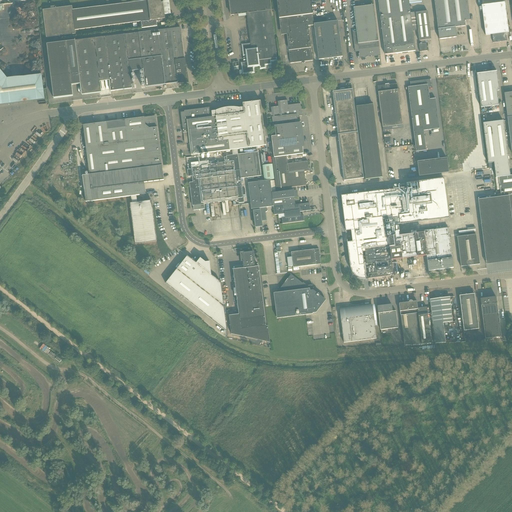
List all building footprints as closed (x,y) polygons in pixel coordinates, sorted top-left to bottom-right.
[(141,22),(156,20),(157,20),(158,21),(164,21),(164,19),(165,19),(164,15),(162,0),(152,0),(100,7),(72,10),(72,6),(54,9),(54,7),(50,7),(50,9),(42,10),(46,38),(54,37),(54,39),(58,39),(58,37),(75,34),(75,30),(79,30),(80,29),(80,30),(85,29),(86,29),(91,28),(92,28),(97,28),(96,27),(98,27),(98,28),(103,27),(141,22)] [(169,0),(162,0),(164,15),(171,14),(169,0)] [(277,61),(269,0),(229,0),(231,15),(246,13),(250,43),(241,44),(243,56),(246,56),(247,62),(241,62),(242,75),(255,73),(254,67),(259,66),(260,69),(266,69),(266,66),(272,65),(271,62),(277,61)] [(312,61),(312,56),(309,35),(308,26),(314,25),(310,0),(276,0),(280,30),(286,29),(290,64),(302,62),(302,63),(305,63),(304,62),(312,61)] [(408,0),(377,0),(385,55),(415,51),(412,30),(410,14),(408,0)] [(469,16),(467,0),(433,0),(439,40),(456,37),(455,28),(465,26),(465,21),(470,21),(469,16)] [(508,33),(504,0),(480,0),(485,36),(492,35),(493,43),(507,41),(506,33),(508,33)] [(353,8),(359,53),(360,58),(380,55),(379,50),(373,5),(353,8)] [(431,40),(430,35),(427,12),(410,14),(412,30),(417,30),(419,41),(419,44),(420,52),(427,51),(426,43),(425,43),(425,40),(431,40)] [(157,27),(156,20),(141,22),(142,28),(157,27)] [(342,52),(338,22),(314,25),(318,60),(342,57),(342,52)] [(47,45),(53,99),(73,96),(72,85),(80,84),(82,95),(101,93),(100,82),(109,81),(111,91),(132,89),(131,84),(130,71),(143,70),(145,87),(165,85),(178,83),(178,84),(186,83),(186,73),(187,73),(185,59),(184,59),(180,28),(158,31),(104,38),(80,40),(75,41),(75,40),(75,41),(47,45)] [(7,79),(0,69),(0,105),(45,100),(41,74),(7,79)] [(499,91),(497,71),(495,73),(478,76),(476,74),(481,108),(499,105),(497,91),(499,91)] [(429,100),(428,88),(431,88),(430,80),(410,82),(411,87),(408,87),(416,152),(426,151),(424,131),(439,129),(435,99),(429,100)] [(402,125),(397,84),(377,86),(378,92),(382,127),(402,125)] [(357,112),(365,180),(382,178),(374,110),(373,105),(369,105),(367,87),(354,89),(357,112)] [(358,132),(353,94),(352,89),(332,92),(338,134),(344,181),(349,180),(364,178),(358,132)] [(300,122),(300,118),(299,119),(299,117),(302,116),(300,104),(290,105),(291,107),(288,107),(287,100),(277,102),(278,107),(271,108),(271,112),(270,112),(270,111),(268,112),(268,113),(266,113),(267,118),(272,118),(273,127),(274,127),(301,124),(299,124),(299,122),(300,122)] [(266,146),(260,101),(243,103),(243,108),(239,108),(236,108),(233,108),(230,108),(227,108),(224,108),(221,109),(218,110),(215,111),(214,111),(213,110),(211,108),(210,108),(209,108),(208,108),(185,111),(186,112),(180,113),(183,128),(188,128),(191,155),(266,146)] [(138,184),(164,180),(156,118),(155,118),(153,118),(153,116),(83,125),(89,175),(82,176),(86,202),(131,196),(136,196),(139,195),(138,184)] [(511,175),(510,176),(503,121),(483,124),(488,164),(494,163),(496,178),(499,177),(501,196),(511,194),(511,175)] [(304,146),(301,124),(274,127),(275,136),(271,137),(274,158),(275,158),(287,156),(303,154),(302,146),(304,146)] [(258,152),(226,156),(226,157),(224,158),(224,161),(227,161),(227,162),(191,167),(192,169),(187,170),(188,177),(192,177),(194,185),(190,185),(193,206),(193,205),(193,211),(204,209),(204,204),(238,200),(239,203),(244,203),(243,198),(241,179),(261,176),(258,152)] [(309,171),(308,161),(288,164),(287,156),(275,158),(278,189),(306,186),(304,172),(309,171)] [(449,173),(447,158),(417,162),(419,177),(449,173)] [(272,165),(262,166),(264,181),(274,180),(272,165)] [(406,188),(341,196),(346,231),(351,231),(352,242),(347,243),(350,268),(352,272),(355,276),(360,279),(365,279),(366,279),(362,250),(364,250),(368,279),(393,276),(391,261),(427,256),(424,233),(399,236),(398,225),(449,218),(444,179),(417,182),(418,182),(419,189),(406,190),(406,188)] [(272,193),(270,181),(248,183),(250,202),(251,210),(254,209),(254,211),(253,211),(255,228),(262,227),(261,221),(266,220),(264,213),(266,212),(267,212),(267,211),(267,210),(266,208),(273,207),(272,193)] [(310,210),(309,203),(295,205),(294,197),(293,191),(288,191),(276,193),(272,193),(273,207),(274,215),(279,215),(285,214),(285,218),(282,218),(282,224),(304,221),(304,216),(299,216),(298,212),(310,211),(310,210)] [(511,194),(501,196),(501,197),(478,200),(486,263),(486,260),(511,256),(511,194)] [(135,244),(157,241),(152,205),(151,201),(137,203),(136,196),(131,196),(131,203),(130,204),(135,244)] [(451,248),(448,228),(423,231),(424,233),(427,256),(428,266),(428,271),(453,268),(451,248)] [(480,264),(476,235),(457,237),(461,267),(480,264)] [(293,268),(321,264),(319,249),(291,252),(293,268)] [(266,326),(258,266),(255,267),(253,252),(242,253),(243,268),(233,270),(239,314),(229,316),(231,334),(270,343),(268,326),(266,326)] [(187,256),(184,260),(165,284),(227,332),(220,282),(211,275),(210,262),(205,263),(200,259),(196,263),(187,256)] [(279,293),(274,293),(274,298),(277,319),(308,315),(313,314),(312,312),(315,312),(317,312),(326,300),(320,296),(320,295),(318,293),(317,294),(313,291),(312,285),(306,286),(291,274),(279,290),(279,293)] [(459,296),(464,331),(479,329),(474,294),(459,296)] [(450,297),(430,300),(433,325),(453,322),(450,297)] [(496,297),(493,297),(480,299),(485,339),(501,337),(496,302),(496,297)] [(399,304),(399,309),(404,345),(431,344),(427,307),(418,308),(417,301),(413,302),(412,301),(411,301),(410,301),(409,302),(408,302),(399,304)] [(377,306),(378,311),(380,330),(398,328),(396,311),(392,312),(392,305),(377,306)] [(43,344),(40,349),(47,353),(50,348),(43,344)] [(51,351),(49,354),(60,362),(62,360),(51,351)]
